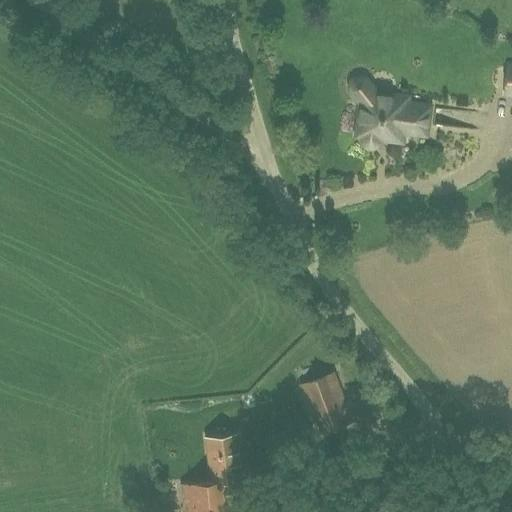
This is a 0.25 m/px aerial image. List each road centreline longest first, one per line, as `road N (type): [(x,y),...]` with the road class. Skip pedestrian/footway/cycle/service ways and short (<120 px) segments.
road 1 (unclassified): [(484,511),(333,304),(265,167)]
road 2 (unclassified): [(265,167),(13,0)]
road 3 (unclassified): [(265,167),(226,0)]
